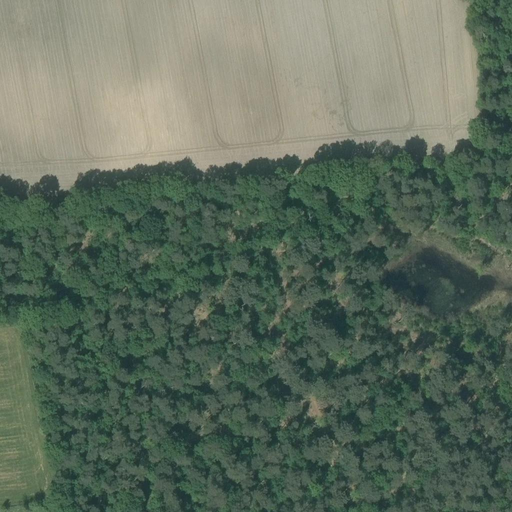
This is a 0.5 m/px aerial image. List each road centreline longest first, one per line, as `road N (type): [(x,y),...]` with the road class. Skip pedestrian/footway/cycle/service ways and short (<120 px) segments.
road 1 (track): [(279,279),(158,280),(118,289),(116,307),(188,511)]
road 2 (track): [(279,279),(342,260),(485,159)]
